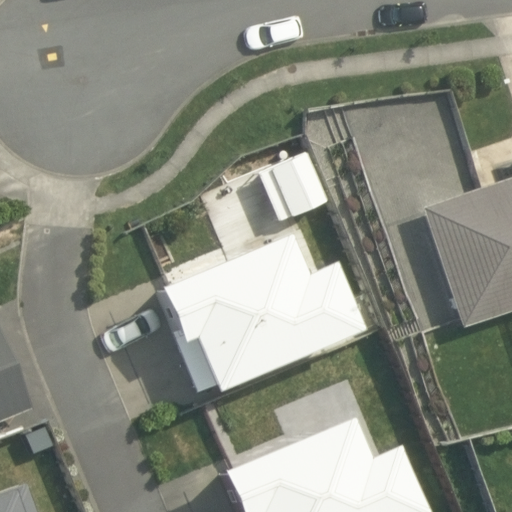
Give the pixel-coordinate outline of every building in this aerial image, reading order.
[(511,152),(509,153),(511,161),(511,176),(415,209),(454,329),(511,310),(511,152)] [(201,395),(349,331),(321,263),(289,277),(273,236),(144,290),(186,394),(198,389),(201,395)] [(0,354),(0,418),(22,409),(0,354)] [(411,511),(383,447),(353,461),(336,419),(208,474),(222,511),(411,511)] [(27,511),(16,485),(0,490),(0,511),(27,511)]
